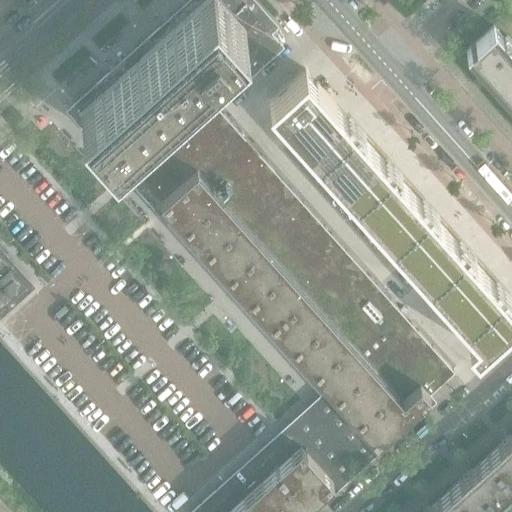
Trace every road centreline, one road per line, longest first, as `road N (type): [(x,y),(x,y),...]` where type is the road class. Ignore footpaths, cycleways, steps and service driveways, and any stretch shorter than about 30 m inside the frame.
road 1 (residential): [(346,511),(511,362)]
road 2 (residential): [(511,213),(388,70)]
